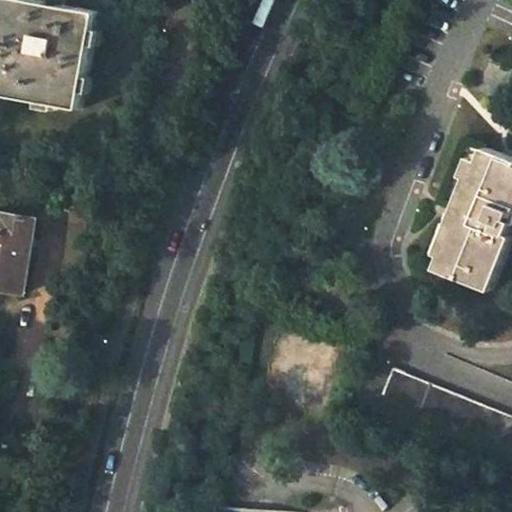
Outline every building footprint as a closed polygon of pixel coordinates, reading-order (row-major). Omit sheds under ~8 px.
[(30,0),(5,0),(0,29),(0,94),(83,111),(103,13),(30,0)] [(453,232),(440,265),(493,287),(511,243),(511,151),(491,142),(476,179),(481,181),(478,189),(469,184),(455,218),(463,221),(458,235),(453,232)] [(0,287),(27,292),(38,217),(11,213),(10,219),(0,217),(0,287)] [(470,393),(397,362),(382,395),(455,424),(470,393)] [(455,424),(511,448),(511,410),(470,393),(455,424)]
